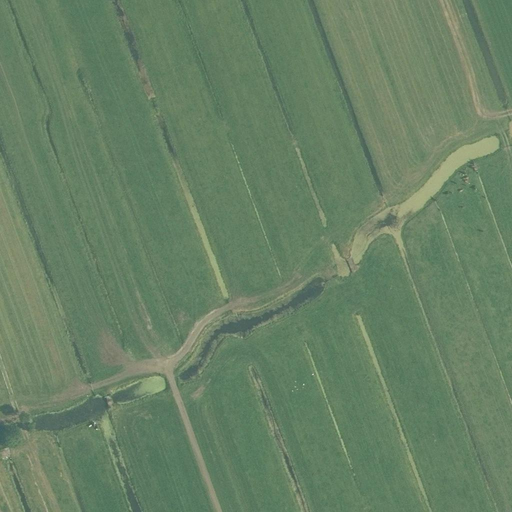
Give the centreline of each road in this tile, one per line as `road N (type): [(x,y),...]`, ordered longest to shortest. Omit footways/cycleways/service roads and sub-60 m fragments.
road 1 (track): [(0,415),(66,402),(181,355),(200,327),(294,280),(324,243),(423,178),(454,142),(511,116)]
road 2 (track): [(511,182),(499,120),(455,33)]
road 3 (track): [(0,361),(55,511)]
road 4 (track): [(166,363),(220,511)]
